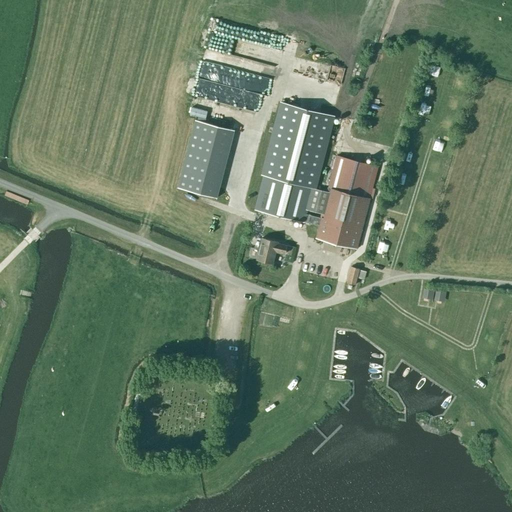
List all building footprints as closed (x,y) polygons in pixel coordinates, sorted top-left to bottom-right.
[(209,36),(203,62),(205,62),(201,79),(238,87),(239,81),(242,81),(244,73),(242,72),(248,45),(209,36)] [(216,198),(234,130),(195,120),(177,188),(216,198)] [(357,247),(357,245),(369,198),(377,166),(336,155),(331,174),(327,191),(313,188),(322,153),(273,140),(254,209),(304,222),(304,221),(318,225),(315,236),(357,247)] [(30,206),(32,202),(10,192),(8,197),(30,206)] [(275,252),(284,254),(286,245),(278,243),(278,242),(261,238),(256,259),(273,263),(275,252)] [(346,283),(355,285),(359,269),(350,266),(346,283)] [(434,302),(435,292),(424,290),(423,300),(434,302)] [(445,304),(447,295),(437,292),(435,302),(445,304)] [(260,318),(258,333),(266,334),(268,322),(277,323),(279,309),(262,306),(260,318)]
